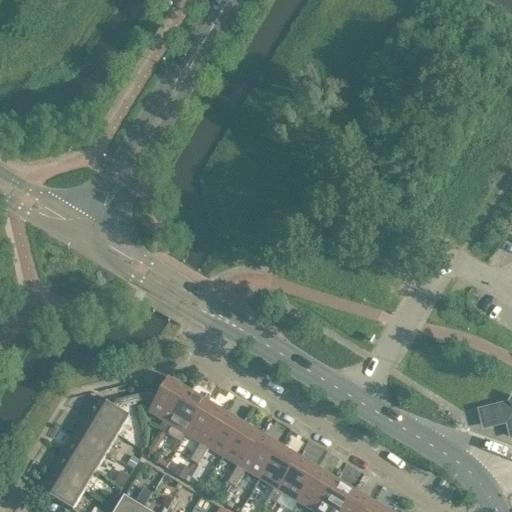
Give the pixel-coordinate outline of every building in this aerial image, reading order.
[(137,401),(152,398),(156,400),(149,411),(164,421),(169,423),(188,390),(169,379),(160,394),(154,390),(135,395),(137,401)] [(164,421),(159,429),(182,443),(187,434),(207,401),(188,390),(169,423),(164,421)] [(98,396),(86,415),(119,435),(130,416),(139,415),(137,401),(135,395),(117,399),(113,405),(98,396)] [(187,434),(201,443),(205,445),(225,413),(207,401),(187,434)] [(508,403),(475,409),(480,431),(503,426),(506,441),(511,439),(511,436),(508,420),(511,413),(511,405),(511,406),(509,403),(508,403)] [(224,456),(244,424),(225,413),(205,445),(201,443),(196,451),(204,456),(209,448),(224,456)] [(75,434),(108,454),(119,435),(86,415),(75,434)] [(242,468),(262,435),(244,424),(224,456),(238,465),(242,468)] [(161,431),(149,450),(155,453),(166,434),(161,431)] [(108,454),(75,434),(64,452),(96,472),(108,454)] [(261,479),(281,446),(262,435),(242,468),(238,465),(233,474),(241,479),(246,470),(261,479)] [(279,490),(299,457),(281,446),(261,479),(275,487),(279,490)] [(191,460),(199,465),(204,456),(196,451),(191,460)] [(96,472),(64,452),(52,471),(85,491),(96,472)] [(133,455),(128,464),(135,468),(140,460),(133,455)] [(298,501),(318,469),(299,457),(279,490),(275,487),(270,496),(278,501),(283,492),(298,501)] [(180,462),(174,473),(185,480),(191,469),(180,462)] [(315,511),(317,511),(336,480),(318,469),(298,501),(313,510),(315,511)] [(130,476),(121,470),(115,479),(124,485),(130,476)] [(74,510),(85,491),(52,471),(41,490),(74,510)] [(228,482),(236,487),(241,479),(233,474),(228,482)] [(342,511),(355,491),(336,480),(317,511),(315,511),(313,510),(311,511),(342,511)] [(152,492),(144,487),(138,498),(146,502),(152,492)] [(367,511),(373,502),(355,491),(342,511),(367,511)] [(264,505),(272,509),(278,501),(270,496),(264,505)] [(125,497),(115,511),(141,511),(144,508),(125,497)] [(389,511),(373,502),(367,511),(389,511)]
